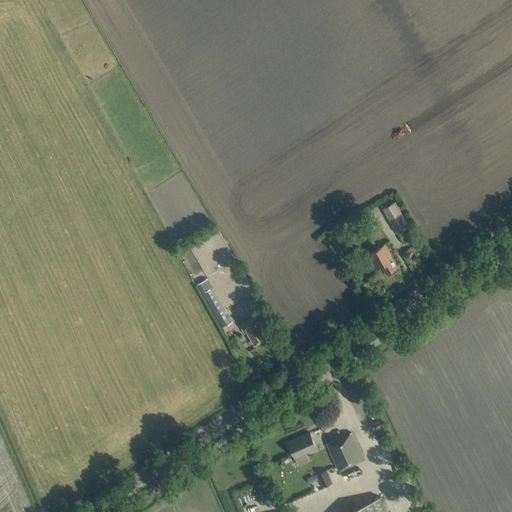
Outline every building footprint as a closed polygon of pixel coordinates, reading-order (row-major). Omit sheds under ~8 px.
[(409,226),(395,201),(382,208),(396,233),(409,226)] [(397,267),(390,254),(385,244),(367,254),(376,269),(380,266),(385,274),(397,267)] [(197,284),(200,290),(222,327),(232,322),(207,278),(197,284)] [(262,324),(257,315),(240,325),(245,334),(247,332),(254,345),(267,338),(260,325),(262,324)] [(294,457),(316,447),(310,432),(287,442),(294,457)] [(339,470),(363,459),(351,433),(327,444),(339,470)] [(331,482),(326,470),(317,473),(322,486),(331,482)] [(386,511),(379,496),(367,501),(342,511),(386,511)]
